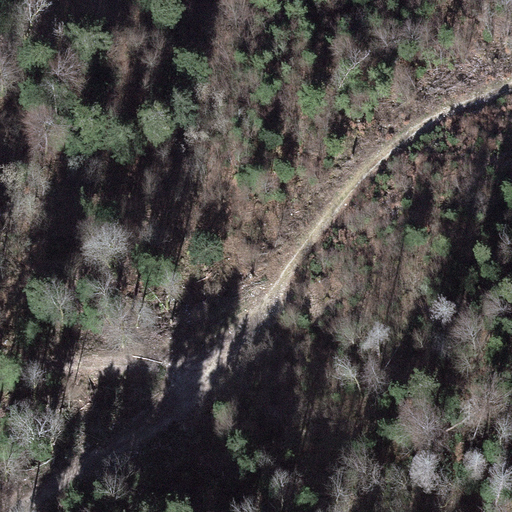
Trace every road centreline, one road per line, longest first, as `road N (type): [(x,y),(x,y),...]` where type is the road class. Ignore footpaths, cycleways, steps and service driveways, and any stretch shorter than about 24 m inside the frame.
road 1 (track): [(218,357),(339,196),(381,154),(441,105),(511,77)]
road 2 (track): [(11,511),(218,357)]
road 3 (track): [(0,368),(218,357)]
